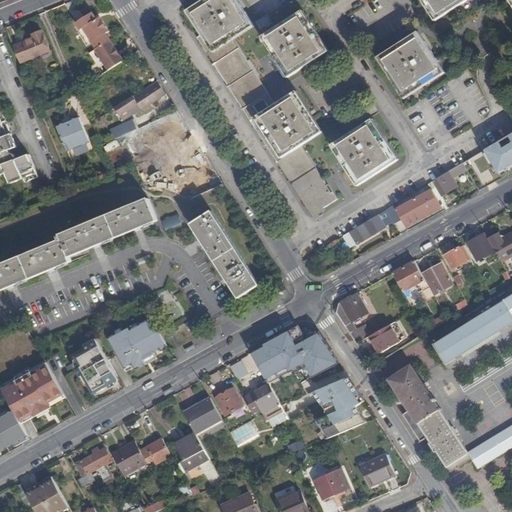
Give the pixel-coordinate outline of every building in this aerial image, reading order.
[(210,0),(188,13),(214,55),(235,43),(231,37),(252,24),(236,0),(210,0)] [(426,0),(438,19),(468,0),(426,0)] [(264,34),(273,49),(310,27),(300,12),(264,34)] [(93,13),(77,24),(82,31),(85,29),(94,42),(96,41),(107,34),(110,32),(101,18),(98,20),(93,13)] [(273,49),(285,68),(322,47),(310,27),(273,49)] [(88,47),(94,42),(85,29),(82,31),(79,33),(88,47)] [(34,39),(15,46),(22,62),(51,50),(43,32),(33,35),(34,39)] [(96,41),(100,47),(110,40),(107,34),(96,41)] [(421,34),(379,59),(401,96),(443,69),(421,34)] [(107,63),(111,69),(126,59),(112,39),(110,40),(100,47),(98,49),(107,63)] [(214,55),(228,75),(248,63),(235,43),(214,55)] [(327,54),(322,47),(285,68),(291,77),(327,54)] [(101,67),(107,63),(98,49),(92,52),(101,67)] [(228,75),(239,94),(260,82),(248,63),(228,75)] [(142,108),(166,93),(159,82),(134,98),(133,95),(105,113),(109,119),(118,112),(121,117),(137,107),(138,110),(142,108)] [(268,94),(260,82),(239,94),(248,107),(268,94)] [(276,105),(268,94),(248,107),(255,118),(276,105)] [(276,105),(255,118),(316,213),(337,199),(328,184),(326,185),(301,147),(319,135),(294,94),(276,105)] [(0,173),(7,171),(11,181),(28,175),(30,179),(40,175),(31,153),(19,158),(17,154),(12,153),(11,149),(18,146),(8,120),(3,122),(0,114),(0,107),(2,107),(0,101),(0,173)] [(172,164),(178,181),(175,194),(189,197),(222,183),(177,112),(148,125),(156,146),(164,167),(172,164)] [(66,122),(59,125),(69,150),(91,141),(81,116),(71,120),(72,121),(67,123),(66,122)] [(111,128),(115,139),(138,128),(134,118),(111,128)] [(396,162),(370,122),(334,144),(360,185),(396,162)] [(511,165),(511,134),(486,149),(499,173),(511,165)] [(144,175),(164,167),(156,146),(135,154),(139,163),(144,175)] [(452,178),(467,170),(463,162),(431,180),(440,196),(457,186),(452,178)] [(79,175),(71,178),(75,189),(84,185),(79,175)] [(430,189),(396,209),(401,217),(407,227),(441,208),(430,189)] [(152,197),(62,234),(64,237),(0,264),(0,289),(73,259),(71,254),(160,218),(152,197)] [(393,222),(401,217),(396,209),(393,203),(341,234),(347,246),(384,225),(383,224),(391,219),(393,222)] [(260,284),(211,212),(192,225),(240,297),(260,284)] [(167,230),(180,225),(177,216),(163,221),(167,230)] [(499,233),(489,239),(491,243),(501,259),(511,253),(511,234),(511,233),(511,232),(502,237),(499,233)] [(484,234),(468,243),(479,261),(494,252),(484,234)] [(455,269),(472,259),(464,245),(447,255),(455,269)] [(426,291),(431,288),(415,261),(393,273),(408,298),(413,296),(411,291),(417,287),(421,294),(426,291)] [(443,263),(424,273),(436,294),(455,284),(443,263)] [(458,274),(454,277),(460,289),(465,286),(458,274)] [(432,301),(437,298),(431,288),(426,291),(432,301)] [(369,313),(357,292),(340,302),(338,313),(358,343),(370,336),(372,335),(368,328),(359,334),(352,322),(369,313)] [(511,295),(433,347),(445,365),(511,321),(511,295)] [(154,352),(167,345),(152,318),(141,324),(131,329),(130,326),(124,330),(116,334),(109,338),(125,367),(133,363),(135,366),(136,368),(146,363),(146,364),(157,358),(154,352)] [(130,326),(131,329),(141,324),(139,321),(130,326)] [(396,321),(391,324),(401,343),(404,341),(403,339),(405,338),(396,321)] [(401,343),(391,324),(372,335),(370,336),(380,354),(401,343)] [(172,325),(163,330),(167,339),(177,334),(172,325)] [(299,327),(252,353),(269,383),(304,365),(312,378),(339,362),(318,331),(307,329),(302,332),(299,327)] [(94,392),(119,379),(96,338),(84,344),(87,350),(77,355),(82,365),(77,368),(81,376),(84,373),(94,392)] [(239,381),(252,373),(243,359),(231,367),(239,381)] [(34,376),(50,368),(49,365),(33,373),(33,374),(34,376)] [(410,409),(403,414),(421,441),(428,436),(450,471),(471,458),(478,468),(494,458),(483,441),(468,451),(421,378),(413,365),(391,379),(410,409)] [(19,386),(5,393),(6,395),(14,410),(20,420),(33,413),(35,416),(51,406),(51,405),(49,402),(64,394),(50,368),(34,376),(33,374),(33,375),(18,383),(17,383),(19,386)] [(33,375),(31,372),(16,380),(18,383),(33,375)] [(349,377),(314,390),(322,404),(329,401),(331,405),(335,404),(339,410),(319,419),(330,437),(366,421),(356,406),(365,401),(349,377)] [(259,389),(252,378),(242,384),(250,395),(259,389)] [(17,383),(4,390),(5,393),(19,386),(17,383)] [(270,385),(245,399),(254,414),(262,409),(268,420),(269,419),(285,411),(281,404),(270,385)] [(233,388),(215,397),(226,416),(244,407),(233,388)] [(49,402),(51,405),(66,397),(64,394),(49,402)] [(200,406),(185,414),(195,432),(196,434),(223,420),(211,398),(199,404),(200,406)] [(198,402),(183,409),(185,414),(200,406),(199,404),(198,402)] [(0,450),(13,443),(28,435),(22,423),(20,420),(14,410),(0,417),(0,450)] [(274,428),(290,419),(285,411),(269,419),(274,428)] [(33,413),(20,420),(22,423),(35,416),(33,413)] [(249,417),(228,428),(237,444),(258,433),(249,417)] [(494,458),(511,446),(511,437),(505,427),(483,441),(494,458)] [(187,471),(210,459),(196,434),(195,432),(175,443),(183,459),(181,460),(187,471)] [(157,463),(172,455),(163,438),(148,447),(157,463)] [(123,474),(147,461),(136,440),(111,452),(123,474)] [(94,453),(89,456),(100,476),(103,481),(110,477),(104,466),(112,462),(105,448),(99,450),(98,448),(92,451),(94,453)] [(387,455),(360,466),(369,486),(395,475),(387,455)] [(82,485),(100,476),(89,456),(76,463),(84,477),(79,479),(82,485)] [(343,467),(313,480),(322,500),(352,488),(343,467)] [(72,511),(53,477),(39,484),(33,487),(26,491),(37,511),(72,511)] [(301,491),(277,501),(282,511),(310,511),(301,491)] [(258,511),(250,493),(222,505),(225,511),(258,511)] [(330,511),(336,509),(331,500),(325,503),(330,511)]
